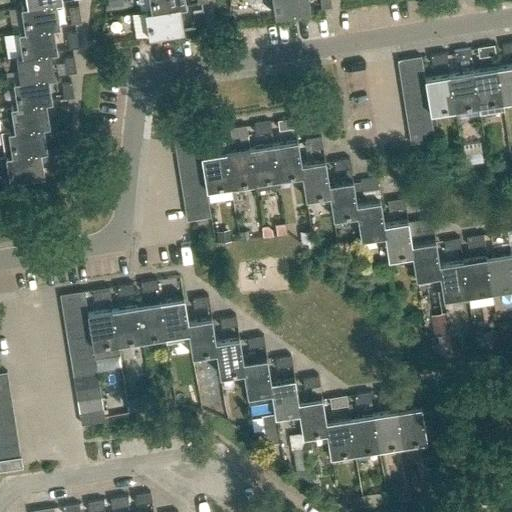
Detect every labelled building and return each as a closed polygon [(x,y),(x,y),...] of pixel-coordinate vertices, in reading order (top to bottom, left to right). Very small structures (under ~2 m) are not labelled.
[(186,5),(185,0),(149,0),(151,9),(151,10),(180,5),(180,6),(186,5)] [(309,10),(307,0),(272,0),(275,15),(309,10)] [(324,8),(331,7),(330,0),(320,0),(321,8),(324,8)] [(60,25),(56,1),(28,5),(21,6),(25,30),(53,26),(60,25)] [(183,30),(180,6),(180,5),(151,10),(151,9),(145,10),(149,35),(183,30)] [(71,23),(81,22),(79,6),(69,7),(71,23)] [(195,28),(198,27),(205,27),(202,10),(192,12),(195,28)] [(57,50),(53,26),(25,30),(18,31),(22,54),(22,55),(50,51),(57,50)] [(69,48),(73,48),(78,47),(76,31),(66,32),(69,48)] [(511,51),(511,41),(501,43),(503,53),(511,51)] [(495,54),(494,44),(477,47),(479,57),(495,54)] [(471,58),(470,48),(453,51),(455,61),(471,58)] [(54,75),(50,51),(22,55),(22,54),(16,55),(20,80),(48,75),(48,76),(54,75)] [(446,52),(430,54),(432,64),(448,61),(446,52)] [(66,72),(76,71),(74,54),(64,55),(66,72)] [(399,71),(423,68),(421,55),(397,59),(399,71)] [(511,63),(497,66),(502,100),(511,98),(511,63)] [(497,66),(473,70),(478,104),(480,112),(504,109),(502,100),(497,66)] [(425,79),(425,77),(423,68),(399,71),(401,83),(425,79)] [(455,108),(478,104),(473,70),(449,73),(455,108)] [(430,111),(455,108),(449,73),(425,77),(425,79),(427,91),(429,103),(430,111)] [(52,100),(48,76),(48,75),(20,80),(14,81),(17,104),(46,100),(46,101),(52,100)] [(63,97),(74,96),(72,79),(61,81),(63,97)] [(403,95),(427,91),(425,79),(401,83),(403,95)] [(405,107),(429,103),(427,91),(403,95),(405,107)] [(46,100),(17,104),(7,106),(10,130),(15,129),(43,125),(49,124),(46,101),(46,100)] [(431,115),(430,111),(429,103),(405,107),(407,119),(431,115)] [(61,122),(71,120),(69,104),(58,106),(61,122)] [(408,131),(433,127),(431,115),(407,119),(408,131)] [(279,129),(295,127),(294,117),(277,119),(279,129)] [(255,133),(272,130),(270,121),(254,123),(255,133)] [(15,129),(10,130),(2,131),(6,155),(12,154),(41,150),(47,149),(43,125),(15,129)] [(231,137),(248,134),(246,125),(230,127),(231,137)] [(433,127),(408,131),(410,143),(434,139),(433,127)] [(201,156),(203,168),(205,180),(206,189),(231,185),(226,150),(223,128),(206,131),(208,141),(209,141),(211,153),(201,154),(201,156)] [(59,147),(68,145),(66,129),(56,131),(59,147)] [(175,148),(199,144),(198,132),(173,136),(175,148)] [(306,149),(323,147),(321,137),(305,139),(306,149)] [(301,163),(298,139),(273,143),(279,177),(302,173),(301,163)] [(280,184),(279,177),(273,143),(249,146),(255,181),(256,188),(280,184)] [(201,156),(201,154),(199,144),(175,148),(177,160),(201,156)] [(231,185),(255,181),(249,146),(226,150),(231,185)] [(12,154),(6,155),(1,155),(5,180),(45,174),(41,150),(12,154)] [(481,151),(462,154),(464,163),(482,160),(481,151)] [(56,173),(66,171),(63,155),(53,156),(56,173)] [(179,172),(203,168),(201,156),(177,160),(179,172)] [(334,170),(351,167),(349,157),(333,160),(334,170)] [(328,183),(329,182),(325,159),(301,163),(302,173),(306,198),(329,194),(330,194),(328,183)] [(181,184),(205,180),(203,168),(179,172),(181,184)] [(362,189),(379,187),(377,177),(361,179),(362,189)] [(356,203),(352,179),(329,182),(328,183),(330,194),(329,194),(333,218),(357,214),(356,203)] [(207,192),(206,189),(205,180),(181,184),(183,196),(207,192)] [(185,208),(209,204),(207,192),(183,196),(185,208)] [(389,209),(406,207),(404,197),(388,200),(389,209)] [(383,223),(384,223),(380,199),(356,203),(357,214),(361,238),(384,234),(385,234),(383,223)] [(209,204),(185,208),(187,220),(211,216),(209,204)] [(417,229),(433,227),(432,217),(415,219),(417,229)] [(411,243),(407,219),(384,223),(383,223),(385,234),(384,234),(388,257),(412,254),(411,243)] [(272,229),(266,225),(261,225),(263,236),(273,235),(272,229)] [(230,240),(229,228),(216,230),(218,242),(230,240)] [(492,242),(509,239),(507,229),(491,232),(492,242)] [(311,230),(300,232),(302,243),(313,241),(311,230)] [(468,246),(485,243),(483,233),(467,236),(468,246)] [(445,249),(461,247),(460,237),(443,240),(445,249)] [(438,263),(439,263),(435,239),(411,243),(412,254),(416,278),(439,274),(440,274),(438,263)] [(491,290),(511,287),(511,267),(510,252),(486,255),(491,290)] [(468,294),(491,290),(486,255),(462,259),(468,294)] [(443,298),(468,294),(462,259),(439,263),(438,263),(440,274),(439,274),(443,298)] [(156,279),(140,282),(141,292),(158,289),(156,279)] [(135,293),(133,283),(116,285),(117,295),(135,293)] [(109,287),(92,289),(94,299),(111,296),(109,287)] [(62,306),(86,302),(84,290),(60,294),(62,306)] [(191,298),(192,307),(209,305),(207,295),(191,298)] [(189,331),(187,320),(184,299),(184,296),(160,300),(165,335),(166,341),(189,337),(188,331),(189,331)] [(141,338),(165,335),(160,300),(136,304),(141,338)] [(88,314),(87,312),(86,302),(62,306),(64,318),(88,314)] [(118,342),(141,338),(136,304),(112,308),(118,342)] [(93,346),(118,342),(112,308),(87,312),(88,314),(89,326),(91,338),(93,346)] [(448,333),(445,312),(430,315),(434,335),(448,333)] [(66,330),(89,326),(88,314),(64,318),(66,330)] [(237,325),(235,315),(219,318),(220,327),(237,325)] [(214,340),(215,340),(211,316),(187,320),(189,331),(188,331),(192,355),(216,351),(214,340)] [(68,341),(91,338),(89,326),(66,330),(68,341)] [(265,345),(263,335),(246,338),(248,347),(265,345)] [(242,360),(238,336),(215,340),(214,340),(216,351),(219,375),(243,371),(244,371),(242,360)] [(93,349),(93,346),(91,338),(68,341),(70,353),(93,349)] [(71,365),(95,361),(93,349),(70,353),(71,365)] [(292,365),(290,355),(274,358),(276,367),(292,365)] [(266,356),(242,360),(244,371),(243,371),(249,403),(272,399),(271,391),(272,391),(270,380),(266,356)] [(73,377),(97,374),(95,361),(71,365),(73,377)] [(0,384),(9,383),(7,371),(0,372),(0,384)] [(75,388),(99,385),(97,374),(73,377),(75,388)] [(320,385),(318,375),(302,378),(303,388),(320,385)] [(275,415),(299,411),(297,400),(298,400),(294,376),(270,380),(272,391),(271,391),(272,399),(275,415)] [(0,397),(10,395),(9,383),(0,384),(0,397)] [(419,394),(417,384),(417,383),(401,386),(402,396),(419,394)] [(77,400),(101,396),(99,385),(75,388),(77,400)] [(396,397),(394,387),(378,390),(379,400),(396,397)] [(371,401),(370,391),(354,394),(355,404),(371,401)] [(0,409),(12,407),(10,395),(0,397),(0,409)] [(348,404),(346,395),(330,398),(332,407),(348,404)] [(79,412),(103,408),(101,396),(77,400),(79,412)] [(325,420),(326,420),(322,396),(298,400),(297,400),(299,411),(303,435),(326,431),(327,431),(325,420)] [(397,409),(402,444),(427,440),(421,405),(397,409)] [(0,421),(14,419),(12,407),(0,409),(0,421)] [(103,408),(79,412),(81,424),(105,420),(104,415),(104,414),(103,408)] [(378,448),(402,444),(397,409),(373,413),(378,448)] [(355,452),(378,448),(373,413),(349,416),(355,452)] [(330,455),(355,452),(349,416),(326,420),(325,420),(327,431),(326,431),(330,455)] [(0,433),(16,431),(14,419),(0,421),(0,433)] [(264,429),(266,444),(278,442),(276,427),(264,429)] [(0,445),(18,443),(16,431),(0,433),(0,445)] [(0,458),(20,455),(18,443),(0,445),(0,458)] [(21,455),(20,455),(0,458),(0,469),(23,466),(21,455)] [(151,502),(150,491),(133,494),(135,504),(151,502)] [(128,505),(126,495),(109,498),(111,508),(128,505)] [(104,509),(102,499),(86,502),(87,511),(104,509)] [(80,511),(79,503),(62,505),(62,511),(80,511)]
